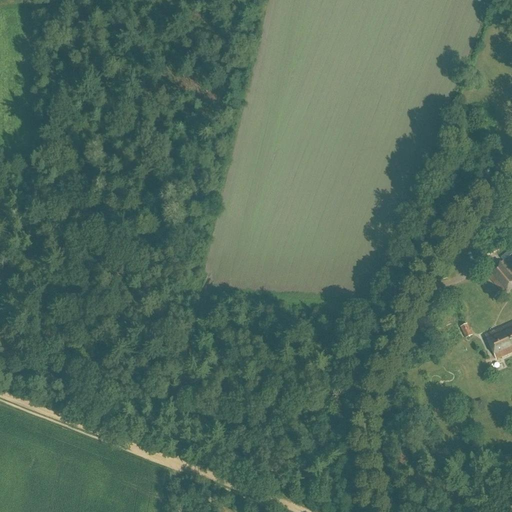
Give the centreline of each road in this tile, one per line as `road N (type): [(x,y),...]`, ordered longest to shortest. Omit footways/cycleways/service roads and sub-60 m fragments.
road 1 (track): [(0,393),(301,511)]
road 2 (track): [(202,306),(163,511)]
road 3 (track): [(356,511),(352,421),(363,327)]
